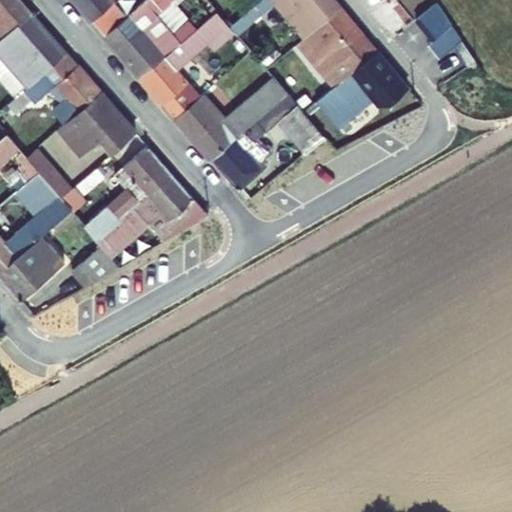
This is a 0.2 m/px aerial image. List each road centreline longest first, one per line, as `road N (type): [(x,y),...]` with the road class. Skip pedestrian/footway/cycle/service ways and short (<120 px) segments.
road 1 (residential): [(348,0),(442,112),(432,143),(259,243)]
road 2 (residential): [(259,243),(52,0)]
road 3 (residential): [(0,305),(39,349),(67,351),(259,243)]
